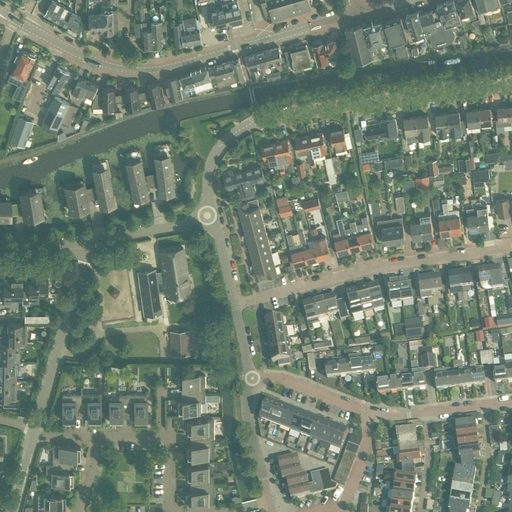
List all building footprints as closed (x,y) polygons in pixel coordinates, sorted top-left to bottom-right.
[(60,23),(68,9),(52,0),(44,15),(60,23)] [(170,0),(171,8),(181,8),(181,0),(170,0)] [(220,0),(199,0),(199,2),(205,0),(209,0),(212,12),(207,13),(210,28),(215,26),(215,27),(227,24),(220,0)] [(220,0),(227,24),(242,20),(236,0),(220,0)] [(308,0),(260,0),(266,20),(310,7),(308,0)] [(450,21),(460,18),(460,17),(454,0),(453,0),(437,5),(441,17),(442,17),(444,23),(450,21)] [(471,20),(476,18),(470,0),(457,0),(462,16),(469,14),(471,20)] [(490,9),(491,9),(488,0),(473,0),(474,0),(477,11),(483,10),(485,10),(487,10),(490,9)] [(501,3),(499,0),(488,0),(491,9),(494,8),(496,7),(498,6),(499,5),(501,4),(501,3)] [(68,28),(75,14),(76,13),(68,9),(60,23),(68,28)] [(453,32),(452,27),(450,21),(444,23),(442,17),(441,17),(441,18),(440,18),(439,18),(437,9),(432,11),(432,10),(431,11),(430,11),(426,13),(423,14),(419,15),(418,12),(418,11),(417,12),(408,15),(406,15),(407,16),(410,27),(413,36),(414,36),(415,36),(417,42),(426,39),(425,38),(427,37),(429,37),(430,37),(432,44),(433,46),(435,47),(437,47),(448,43),(449,43),(450,42),(452,41),(453,39),(454,37),(454,34),(453,32)] [(112,31),(118,31),(117,10),(110,10),(110,13),(101,13),(101,15),(89,15),(89,31),(102,31),(102,33),(112,33),(112,31)] [(81,23),(83,18),(75,14),(68,28),(79,33),(84,24),(81,23)] [(201,42),(199,29),(200,28),(198,19),(196,20),(195,17),(182,20),(182,23),(183,26),(180,27),(183,44),(183,46),(201,42)] [(408,39),(401,17),(384,22),(390,44),(395,43),(399,42),(403,41),(408,39)] [(481,24),(480,19),(473,22),(474,26),(475,26),(476,30),(482,28),(481,24)] [(163,47),(162,30),(164,30),(163,21),(151,22),(151,30),(152,48),(163,47)] [(378,44),(388,42),(383,21),(365,26),(375,60),(380,59),(377,47),(379,47),(378,44)] [(151,30),(146,31),(146,23),(134,24),(135,37),(141,36),(142,49),(152,48),(151,30)] [(174,46),(183,44),(180,27),(183,26),(182,23),(173,24),(174,46)] [(365,26),(365,24),(345,29),(354,63),(372,59),(373,61),(375,60),(365,26)] [(343,51),(339,52),(335,40),(323,44),(323,43),(320,42),(315,43),(314,46),(313,46),(318,65),(328,62),(337,59),(344,57),(343,51)] [(302,65),(311,63),(306,45),(296,48),(297,50),(285,53),(289,66),(289,65),(295,64),(296,68),(295,68),(296,74),(303,72),(302,65)] [(265,51),(269,65),(283,61),(282,61),(285,60),(284,57),(281,57),(279,47),(265,51)] [(30,53),(29,54),(22,51),(18,59),(16,58),(15,60),(18,61),(12,73),(26,79),(36,57),(35,57),(35,55),(30,53)] [(264,66),(269,65),(265,51),(256,53),(260,68),(261,67),(262,75),(266,74),(264,66)] [(254,69),(260,68),(256,53),(246,56),(250,70),(251,75),(253,82),(257,81),(254,69)] [(230,62),(236,80),(240,79),(242,83),(246,82),(239,58),(232,60),(232,61),(230,62)] [(229,82),(236,80),(230,62),(223,64),(229,82)] [(219,85),(229,82),(223,64),(208,68),(214,89),(220,88),(219,85)] [(70,73),(66,71),(66,68),(61,65),(59,67),(58,66),(47,86),(59,93),(60,90),(61,91),(63,88),(62,87),(70,73)] [(204,92),(214,89),(208,68),(193,73),(198,91),(203,89),(204,92)] [(195,91),(198,91),(193,73),(179,78),(183,96),(191,93),(190,90),(195,89),(195,91)] [(183,96),(179,78),(178,77),(165,80),(170,100),(183,97),(183,96)] [(83,96),(89,81),(80,78),(74,92),(83,96)] [(98,85),(89,81),(83,96),(81,100),(85,102),(87,98),(92,100),(98,85)] [(152,105),(164,103),(159,82),(147,85),(149,90),(138,93),(139,101),(151,98),(152,105)] [(138,93),(138,86),(125,88),(126,94),(115,95),(115,103),(116,103),(127,102),(128,109),(140,107),(139,101),(138,93)] [(115,95),(115,87),(103,87),(103,93),(97,93),(91,108),(103,108),(116,109),(116,103),(115,103),(115,95)] [(58,129),(62,121),(66,112),(68,107),(70,104),(55,96),(43,122),(58,129)] [(504,126),(511,125),(511,106),(498,107),(499,119),(496,120),(497,133),(504,132),(504,126)] [(74,116),(76,111),(68,107),(66,112),(74,116)] [(481,125),(493,124),(491,108),(479,109),(481,125)] [(469,127),(481,125),(479,109),(467,111),(469,127)] [(70,125),(74,116),(66,112),(62,121),(70,125)] [(449,129),(461,128),(459,112),(447,113),(449,129)] [(450,135),(449,129),(447,113),(436,115),(438,136),(450,135)] [(430,138),(430,131),(428,116),(416,117),(418,133),(418,139),(419,139),(420,147),(424,147),(423,139),(430,138)] [(406,134),(418,133),(416,117),(404,119),(406,134)] [(86,129),(89,121),(85,119),(79,132),(86,129)] [(384,139),(399,137),(395,119),(381,122),(381,124),(367,126),(370,139),(378,138),(378,136),(383,135),(384,139)] [(17,121),(9,145),(21,149),(30,126),(17,121)] [(349,132),(345,133),(344,128),(330,131),(333,147),(334,151),(352,147),(349,132)] [(326,154),(325,148),(322,133),(309,135),(314,156),(326,154)] [(313,156),(314,156),(309,135),(296,138),(299,154),(307,152),(309,162),(310,162),(311,168),(316,167),(313,156)] [(474,155),(475,155),(473,139),(466,139),(468,156),(469,156),(469,159),(470,169),(475,169),(474,155)] [(292,160),(291,155),(288,140),(274,143),(279,168),(284,166),(284,162),(292,160)] [(275,168),(279,168),(274,143),(262,145),(266,166),(274,164),(275,168)] [(499,161),(499,156),(498,152),(485,154),(486,163),(499,161)] [(161,193),(175,191),(170,156),(157,157),(159,173),(161,193)] [(331,157),(335,173),(341,172),(338,156),(331,157)] [(328,175),(335,173),(331,157),(325,159),(328,175)] [(386,168),(393,167),(392,159),(384,160),(386,168)] [(470,169),(469,159),(459,160),(460,171),(471,170),(470,169)] [(136,198),(149,196),(144,175),(141,160),(128,163),(136,198)] [(438,167),(437,160),(428,161),(430,175),(439,174),(438,167)] [(375,171),(383,170),(382,161),(374,162),(375,171)] [(303,163),(297,164),(299,176),(305,175),(303,163)] [(444,174),(454,173),(453,166),(438,167),(439,174),(443,174),(444,174)] [(248,198),(257,195),(254,182),(264,179),(261,167),(242,172),(248,198)] [(101,206),(113,203),(106,168),(94,171),(96,186),(101,206)] [(473,171),(474,181),(484,180),(490,180),(488,169),(473,171)] [(241,200),(248,198),(242,172),(236,174),(234,170),(223,173),(227,189),(237,186),(241,200)] [(445,183),(444,174),(443,174),(439,174),(430,175),(428,176),(430,186),(439,185),(439,183),(445,183)] [(430,186),(428,176),(415,178),(416,188),(430,186)] [(70,211),(88,208),(84,188),(83,184),(66,187),(70,211)] [(352,190),(354,199),(363,197),(361,188),(352,190)] [(336,191),(337,200),(349,199),(348,189),(336,191)] [(24,218),(42,215),(38,191),(21,194),(22,201),(24,218)] [(278,205),(289,202),(287,196),(276,199),(278,205)] [(398,213),(405,212),(403,196),(396,197),(398,213)] [(329,197),(321,198),(323,206),(331,204),(329,197)] [(318,198),(303,202),(305,211),(320,207),(318,198)] [(476,199),(480,230),(490,228),(488,212),(487,208),(481,209),(480,198),(476,199)] [(263,221),(259,206),(257,199),(236,204),(238,213),(236,214),(238,220),(242,219),(244,226),(263,221)] [(470,231),(480,230),(476,199),(471,200),(473,208),(467,209),(470,231)] [(511,202),(509,203),(509,199),(497,201),(499,217),(511,215),(511,202)] [(0,218),(9,219),(9,203),(9,201),(0,200),(0,218)] [(373,216),(380,215),(379,202),(371,203),(373,216)] [(459,210),(453,211),(452,202),(447,203),(452,234),(462,232),(459,210)] [(441,235),(452,234),(447,203),(443,204),(445,214),(439,215),(439,219),(441,235)] [(281,217),(293,214),(291,204),(278,207),(281,217)] [(434,236),(431,214),(425,215),(420,215),(421,216),(421,221),(424,238),(434,236)] [(351,251),(347,237),(342,218),(336,220),(339,233),(333,235),(338,254),(351,251)] [(392,219),(395,242),(405,240),(402,220),(399,220),(399,218),(392,219)] [(385,243),(395,242),(392,219),(378,221),(380,236),(384,235),(385,243)] [(362,248),(374,245),(368,220),(363,221),(365,228),(357,230),(359,234),(362,248)] [(271,252),(263,221),(244,226),(246,234),(242,235),(246,251),(250,249),(252,257),(271,252)] [(413,239),(424,238),(421,221),(411,223),(413,239)] [(315,246),(319,260),(331,256),(325,237),(319,239),(316,228),(310,229),(315,246)] [(315,246),(309,247),(308,242),(306,242),(303,231),(298,233),(301,243),(302,243),(307,263),(319,260),(315,246)] [(302,243),(301,243),(294,245),(291,234),(287,236),(295,266),(307,263),(302,243)] [(351,251),(362,248),(359,234),(347,237),(351,251)] [(167,297),(190,294),(183,248),(160,251),(163,271),(155,272),(155,269),(138,272),(144,315),(161,312),(158,293),(166,292),(167,297)] [(278,274),(275,267),(271,252),(252,257),(254,264),(250,265),(252,272),(254,271),(256,280),(278,274)] [(498,298),(497,289),(503,288),(502,282),(503,282),(500,267),(489,269),(494,298),(498,298)] [(496,315),(494,298),(489,269),(478,271),(480,286),(491,284),(492,289),(488,290),(489,299),(491,319),(484,320),(486,330),(498,328),(496,319),(496,318),(496,315)] [(460,273),(462,288),(473,287),(470,272),(460,273)] [(462,288),(460,273),(448,275),(451,296),(458,295),(459,303),(463,303),(463,307),(465,307),(463,294),(462,294),(462,288)] [(22,298),(22,304),(29,304),(29,300),(36,301),(36,295),(48,295),(48,276),(29,275),(23,276),(23,279),(22,291),(22,298)] [(429,277),(431,292),(442,291),(440,276),(429,277)] [(433,307),(432,298),(431,292),(429,277),(418,279),(421,300),(428,299),(429,307),(433,307)] [(22,291),(23,279),(3,279),(3,283),(0,282),(0,304),(10,304),(10,298),(22,298),(22,291)] [(413,301),(412,295),(410,280),(399,282),(402,302),(413,301)] [(391,304),(402,302),(399,282),(388,283),(391,304)] [(384,308),(383,302),(378,285),(367,288),(372,305),(373,311),(384,308)] [(362,308),(372,305),(367,288),(357,291),(362,308)] [(362,308),(357,291),(346,294),(352,316),(363,313),(362,308)] [(324,299),(329,316),(339,314),(341,321),(349,319),(344,300),(336,302),(335,297),(324,299)] [(318,319),(329,316),(324,299),(313,302),(318,319)] [(320,325),(318,319),(313,302),(303,305),(310,332),(314,331),(313,326),(320,325)] [(511,325),(511,316),(496,319),(498,328),(511,325)] [(263,332),(284,328),(282,317),(265,320),(266,326),(262,327),(263,332)] [(26,343),(27,324),(8,324),(7,336),(0,335),(0,342),(19,343),(26,343)] [(407,339),(406,328),(405,326),(395,327),(397,340),(407,339)] [(406,328),(407,340),(422,338),(420,326),(406,328)] [(268,341),(289,338),(287,328),(284,328),(263,332),(264,336),(268,336),(268,341)] [(502,336),(511,334),(511,328),(501,330),(502,336)] [(171,355),(190,355),(188,330),(170,331),(171,355)] [(381,341),(391,340),(390,332),(380,333),(380,336),(381,341)] [(475,334),(477,344),(484,343),(483,333),(475,334)] [(356,347),(371,345),(370,337),(355,339),(355,341),(356,347)] [(288,349),(291,349),(289,338),(268,341),(269,347),(265,348),(266,353),(288,349)] [(419,350),(422,350),(427,349),(426,341),(418,342),(419,350)] [(0,342),(0,349),(0,350),(0,361),(0,362),(16,362),(19,362),(19,343),(0,342)] [(303,354),(307,353),(312,352),(310,345),(305,347),(305,346),(301,347),(303,354)] [(374,360),(373,356),(374,356),(373,349),(372,349),(372,347),(368,347),(369,356),(361,357),(363,374),(376,373),(374,360)] [(363,374),(361,357),(354,358),(353,354),(361,353),(360,348),(348,350),(351,376),(363,374)] [(427,349),(430,370),(435,369),(434,356),(433,356),(432,348),(427,349)] [(288,349),(266,353),(267,358),(271,357),(272,363),(278,362),(279,367),(290,365),(288,349)] [(423,370),(430,370),(427,349),(422,350),(423,357),(422,358),(423,370)] [(340,377),(351,376),(348,350),(345,350),(345,352),(344,353),(345,360),(338,360),(340,377)] [(316,370),(314,358),(314,355),(308,356),(310,371),(316,370)] [(327,379),(340,377),(338,360),(332,361),(332,365),(320,367),(321,374),(327,373),(327,379)] [(0,362),(0,361),(0,380),(16,381),(16,362),(0,362)] [(505,363),(505,361),(499,361),(500,366),(493,367),(495,383),(508,382),(505,363)] [(449,389),(461,388),(458,362),(453,363),(455,376),(448,377),(449,389)] [(471,370),(463,371),(462,362),(458,362),(461,388),(473,386),(471,370)] [(427,389),(425,376),(425,372),(419,373),(417,363),(411,364),(413,378),(414,390),(427,389)] [(137,382),(144,385),(150,367),(143,365),(137,382)] [(401,379),(400,373),(399,366),(395,367),(396,380),(389,381),(391,393),(403,392),(401,379)] [(476,369),(475,366),(471,367),(471,370),(473,386),(485,385),(483,368),(476,369)] [(448,377),(447,371),(435,372),(437,391),(449,389),(448,377)] [(184,394),(205,394),(205,375),(178,375),(178,387),(184,387),(184,394)] [(403,392),(414,390),(413,378),(401,379),(403,392)] [(16,399),(16,381),(0,380),(0,399),(3,399),(3,407),(18,407),(18,399),(16,399)] [(378,395),(391,393),(389,381),(377,382),(378,395)] [(75,415),(81,415),(81,394),(62,395),(62,422),(75,422),(75,415)] [(100,399),(90,399),(90,394),(81,394),(81,415),(87,415),(87,422),(100,421),(100,399)] [(122,415),(128,415),(128,394),(119,394),(118,399),(109,399),(109,421),(122,421),(122,415)] [(134,421),(147,421),(147,394),(128,394),(128,415),(134,415),(134,421)] [(201,403),(205,402),(205,394),(184,394),(184,400),(178,400),(178,413),(201,412),(201,403)] [(270,423),(278,404),(267,400),(260,419),(270,423)] [(280,427),(288,408),(278,404),(270,423),(280,427)] [(290,431),(298,412),(288,408),(280,427),(290,431)] [(300,435),(308,416),(298,412),(290,431),(300,435)] [(456,432),(477,429),(476,421),(481,420),(481,414),(466,416),(467,421),(455,423),(456,432)] [(311,439),(318,420),(308,416),(300,435),(311,439)] [(193,439),(214,439),(214,420),(187,420),(187,433),(193,433),(193,439)] [(321,443),(328,424),(318,420),(311,439),(321,443)] [(397,439),(418,437),(417,428),(422,428),(421,421),(407,423),(408,429),(396,430),(397,439)] [(331,447),(338,428),(328,424),(321,443),(331,447)] [(490,437),(499,436),(498,427),(489,428),(490,437)] [(338,428),(331,447),(341,450),(349,431),(338,428)] [(457,441),(478,438),(477,429),(456,432),(457,441)] [(348,443),(360,448),(363,440),(351,435),(348,443)] [(500,444),(499,436),(490,437),(491,444),(491,445),(500,444)] [(398,448),(419,445),(418,437),(397,439),(398,448)] [(458,449),(479,447),(478,438),(457,441),(454,441),(455,450),(458,450),(458,449)] [(187,458),(214,458),(214,439),(193,439),(193,446),(187,446),(187,458)] [(357,455),(360,448),(348,443),(345,451),(357,455)] [(399,456),(420,454),(419,445),(398,448),(399,456)] [(80,459),(80,447),(52,446),(52,465),(66,465),(66,459),(80,459)] [(462,464),(474,463),(473,456),(480,456),(479,447),(458,449),(458,450),(459,458),(461,458),(462,464)] [(354,463),(357,455),(345,451),(343,458),(354,463)] [(402,471),(414,470),(414,464),(421,463),(420,454),(399,456),(400,465),(402,465),(402,471)] [(302,476),(297,456),(278,461),(283,481),(286,481),(286,480),(302,476)] [(351,470),(354,463),(343,458),(340,466),(351,470)] [(454,477),(474,480),(476,471),(475,470),(474,463),(462,464),(462,469),(456,468),(454,477)] [(73,472),(66,472),(66,465),(52,465),(46,465),(46,474),(52,475),(52,484),(72,484),(73,472)] [(214,477),(210,476),(209,466),(187,466),(187,479),(193,479),(193,485),(214,485),(214,477)] [(345,485),(351,470),(340,466),(334,481),(345,485)] [(331,479),(330,475),(329,470),(326,470),(322,471),(319,472),(321,478),(322,481),(323,487),(324,492),(327,492),(330,491),(334,490),(336,490),(337,485),(332,483),(331,479)] [(395,484),(415,487),(417,478),(415,478),(414,470),(402,471),(403,476),(396,475),(395,484)] [(324,492),(323,487),(322,481),(321,478),(319,472),(311,474),(313,484),(308,485),(305,475),(302,476),(286,480),(286,481),(291,500),(324,492)] [(473,488),(474,480),(454,477),(453,485),(473,488)] [(395,484),(390,484),(389,492),(394,493),(394,492),(414,495),(415,487),(395,484)] [(214,504),(214,485),(193,485),(193,491),(187,491),(187,504),(214,504)] [(472,497),(473,488),(453,485),(452,494),(472,497)] [(413,504),(414,495),(394,492),(394,493),(393,501),(413,504)] [(495,492),(492,505),(499,506),(502,493),(495,492)] [(471,505),(472,497),(452,494),(450,502),(471,505)] [(65,508),(65,495),(37,495),(37,511),(51,511),(51,508),(65,508)] [(393,501),(392,501),(388,500),(386,509),(387,509),(387,508),(410,511),(411,511),(413,504),(393,501)] [(469,511),(471,505),(450,502),(449,511),(451,511),(469,511)]
